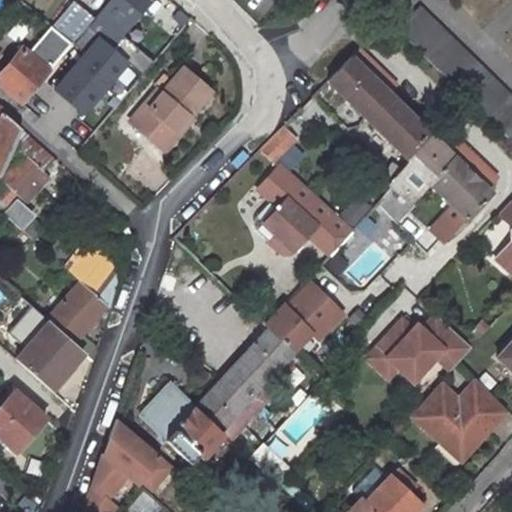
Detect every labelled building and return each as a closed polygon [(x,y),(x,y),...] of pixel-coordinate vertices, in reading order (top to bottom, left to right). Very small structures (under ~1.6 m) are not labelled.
[(84,15),(66,0),(63,0),(43,22),(64,39),(77,24),(84,15)] [(109,30),(136,0),(97,0),(84,15),(77,24),(116,58),(131,72),(142,59),(109,30)] [(511,104),(405,2),(383,23),(511,148),(511,104)] [(19,47),(40,65),(63,39),(43,22),(42,21),(19,47)] [(63,39),(74,49),(43,84),(71,108),(116,58),(77,24),(63,39)] [(19,47),(15,43),(0,59),(0,85),(12,97),(40,65),(19,47)] [(388,81),(351,46),(349,45),(341,53),(318,78),(397,155),(382,176),(391,180),(405,192),(421,175),(446,151),(442,147),(427,133),(432,128),(424,121),(419,126),(394,102),(399,96),(386,84),(388,81)] [(199,84),(174,63),(140,104),(135,99),(120,117),(155,147),(169,129),(165,125),(177,111),(199,84)] [(147,85),(135,99),(140,104),(152,89),(147,85)] [(165,125),(169,129),(181,115),(177,111),(165,125)] [(23,133),(2,118),(0,121),(0,177),(1,178),(23,133)] [(272,163),(299,137),(286,125),(259,152),(272,163)] [(54,157),(30,134),(19,145),(43,168),(54,157)] [(421,175),(457,212),(482,186),(472,175),(481,165),(467,151),(457,161),(452,156),(459,148),(450,139),(442,147),(446,151),(421,175)] [(50,177),(23,154),(0,180),(27,204),(50,177)] [(341,225),(270,162),(249,185),(262,196),(246,213),(245,218),(245,219),(247,224),(262,238),(264,236),(272,243),(270,244),(272,246),(276,246),(281,246),(284,244),(299,228),(320,248),(341,225)] [(14,197),(4,188),(0,192),(0,197),(8,204),(14,197)] [(511,204),(499,192),(486,207),(499,219),(497,222),(497,236),(482,252),(511,280),(511,204)] [(353,197),(339,217),(354,227),(368,207),(353,197)] [(34,215),(16,199),(4,213),(23,228),(34,215)] [(115,269),(77,233),(52,258),(74,277),(100,300),(103,304),(115,269)] [(58,282),(51,291),(56,296),(44,309),(70,332),(100,300),(74,277),(65,287),(58,282)] [(212,423),(303,323),(276,298),(257,319),(260,322),(194,394),(188,401),(212,423)] [(401,376),(424,352),(438,365),(459,342),(422,308),(410,322),(404,317),(399,323),(388,314),(363,342),(385,362),(401,376)] [(70,332),(44,309),(39,315),(43,318),(49,323),(65,338),(70,332)] [(9,356),(43,386),(74,348),(49,325),(49,323),(43,318),(9,356)] [(511,319),(487,347),(511,370),(511,319)] [(68,341),(85,357),(90,343),(77,331),(68,341)] [(353,352),(376,373),(385,362),(363,342),(353,352)] [(439,427),(457,445),(497,403),(466,372),(449,390),(431,373),(402,405),(433,434),(439,427)] [(161,376),(130,410),(181,455),(191,446),(194,449),(215,426),(212,423),(188,401),(161,376)] [(0,393),(0,434),(10,443),(36,414),(6,387),(0,393)] [(36,414),(10,443),(13,447),(40,418),(36,414)] [(117,420),(99,458),(125,481),(148,492),(163,476),(173,467),(117,420)] [(450,452),(457,445),(439,427),(433,434),(450,452)] [(201,455),(194,449),(191,446),(181,455),(192,464),(201,455)] [(125,481),(99,458),(84,500),(97,511),(112,511),(118,505),(110,498),(125,481)] [(381,469),(402,488),(408,481),(388,462),(381,469)] [(402,488),(381,469),(357,494),(353,491),(332,511),(399,511),(412,499),(402,488)] [(163,476),(148,492),(171,511),(185,496),(163,476)]
